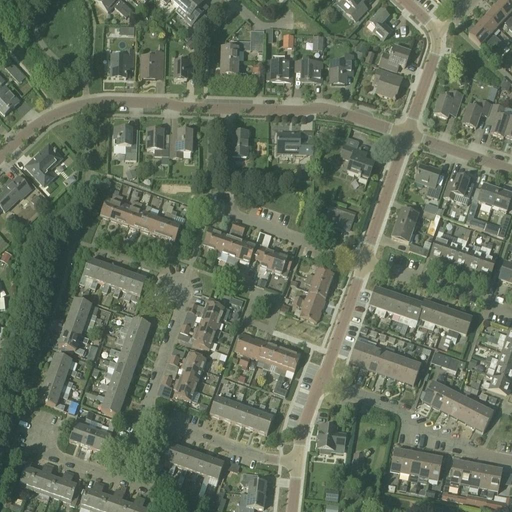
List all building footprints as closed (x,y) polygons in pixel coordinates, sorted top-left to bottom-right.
[(113,8),(118,13),(125,20),(128,17),(110,0),(95,0),(94,2),(107,14),(113,8)] [(120,0),(110,0),(128,17),(132,13),(124,7),(119,1),(120,0)] [(168,0),(178,9),(186,0),(168,0)] [(189,19),(201,6),(195,0),(186,0),(178,9),(189,19)] [(361,6),(366,0),(343,0),(343,1),(351,9),(346,15),(355,23),(367,12),(361,6)] [(511,0),(502,0),(502,1),(511,9),(511,0)] [(511,9),(502,1),(494,10),(511,27),(511,20),(511,19),(510,20),(508,18),(511,14),(511,9)] [(511,27),(494,10),(485,19),(497,30),(503,24),(505,26),(504,27),(509,31),(511,27)] [(392,34),(383,25),(388,19),(381,12),(369,25),(376,31),(373,34),(383,44),(392,34)] [(485,19),(476,29),(495,46),(498,42),(494,38),(493,38),(491,37),(497,30),(485,19)] [(476,29),(468,38),(480,49),(486,42),(488,44),(487,45),(492,49),(495,46),(476,29)] [(250,45),(263,45),(263,33),(250,33),(250,45)] [(293,39),(283,38),(283,51),(293,51),(293,39)] [(312,39),(312,53),(322,53),(323,39),(312,39)] [(498,42),(495,46),(503,53),(506,49),(498,42)] [(220,51),(220,64),(237,64),(238,53),(250,53),(250,45),(229,44),(228,51),(220,51)] [(404,69),(409,55),(393,49),(390,58),(383,56),(379,68),(391,72),(394,66),(404,69)] [(132,70),(133,53),(126,53),(125,59),(111,59),(110,81),(125,81),(126,70),(132,70)] [(373,56),(368,54),(365,65),(371,67),(373,56)] [(162,75),(163,55),(155,55),(155,60),(141,60),(141,82),(155,82),(155,74),(162,75)] [(351,78),(352,58),(344,57),(344,65),(331,65),(330,87),(344,87),(344,78),(351,78)] [(192,73),(192,59),(182,59),(182,65),(174,65),(174,83),(186,83),(186,73),(192,73)] [(272,63),(272,64),(266,64),(266,84),(271,84),(271,85),(290,86),(291,64),(272,63)] [(237,64),(220,64),(219,78),(228,78),(227,85),(252,85),(252,78),(246,78),(246,76),(237,76),(237,64)] [(320,87),(321,65),(301,64),(301,86),(320,87)] [(10,65),(6,69),(12,75),(16,72),(10,65)] [(393,102),(399,86),(391,83),(393,77),(378,72),(373,86),(378,88),(376,96),(393,102)] [(0,113),(4,119),(14,109),(6,100),(11,96),(4,89),(0,92),(0,113)] [(458,109),(462,98),(451,94),(448,101),(440,99),(434,116),(447,121),(452,107),(458,109)] [(487,119),(491,107),(479,104),(477,111),(468,108),(462,126),(475,131),(480,117),(487,119)] [(503,140),(504,138),(503,138),(509,122),(508,122),(509,121),(502,119),(505,111),(494,107),(490,119),(495,121),(490,136),(503,140)] [(503,138),(504,138),(511,141),(511,120),(509,119),(509,121),(508,122),(509,122),(503,138)] [(126,149),(125,155),(125,163),(137,163),(137,142),(131,141),(132,132),(114,132),(114,149),(126,149)] [(169,147),(162,147),(163,133),(147,133),(147,153),(155,153),(154,159),(168,160),(169,147)] [(191,155),(191,134),(178,134),(178,147),(171,146),(170,160),(182,161),(182,155),(191,155)] [(246,160),(247,136),(233,135),(233,145),(225,145),(224,171),(232,171),(233,159),(246,160)] [(313,143),(300,143),(300,137),(277,136),(277,154),(292,154),(292,157),(313,158),(313,143)] [(45,177),(61,162),(48,148),(31,165),(39,174),(34,178),(44,189),(50,183),(45,177)] [(367,184),(373,167),(356,161),(359,153),(344,148),(340,160),(351,163),(347,174),(358,178),(357,180),(367,184)] [(441,190),(436,188),(441,173),(433,171),(432,172),(420,168),(415,185),(429,190),(426,199),(437,202),(441,190)] [(25,198),(31,193),(18,179),(13,184),(12,183),(5,189),(7,192),(0,198),(0,209),(5,215),(24,196),(25,198)] [(449,202),(451,196),(469,202),(473,188),(468,186),(469,183),(457,179),(453,188),(448,187),(443,200),(449,202)] [(477,205),(492,210),(498,193),(483,188),(477,205)] [(506,215),(511,198),(498,193),(492,210),(506,215)] [(113,197),(112,202),(106,200),(100,219),(108,222),(109,221),(110,222),(118,198),(113,197)] [(110,223),(119,226),(126,207),(121,205),(123,200),(118,198),(110,222),(111,222),(110,223)] [(126,207),(119,226),(128,229),(128,228),(129,229),(137,205),(132,203),(131,208),(126,207)] [(142,207),(137,205),(129,229),(130,229),(138,232),(139,232),(145,214),(145,213),(140,212),(142,207)] [(473,221),(477,208),(471,206),(466,219),(473,221)] [(425,207),(423,213),(435,217),(437,211),(425,207)] [(145,214),(139,232),(143,233),(143,234),(148,236),(149,235),(151,236),(157,219),(150,216),(152,210),(147,208),(145,213),(145,214)] [(350,232),(355,217),(336,210),(336,211),(329,209),(323,225),(343,232),(344,230),(350,232)] [(401,212),(396,226),(413,232),(418,218),(401,212)] [(420,219),(433,224),(435,217),(436,217),(435,217),(423,213),(422,213),(420,219)] [(164,221),(157,219),(151,236),(153,236),(152,238),(158,240),(158,238),(162,240),(171,217),(166,215),(164,221)] [(181,227),(173,225),(175,218),(171,217),(162,240),(167,241),(166,242),(172,245),(172,243),(175,244),(181,227)] [(506,233),(511,219),(504,217),(500,230),(506,233)] [(473,221),(466,219),(464,227),(483,234),(486,227),(472,223),(473,221)] [(218,255),(228,259),(239,228),(233,226),(229,236),(230,237),(229,240),(224,238),(218,255)] [(413,232),(396,226),(391,240),(408,246),(413,232)] [(228,259),(239,262),(245,246),(239,243),(240,241),(241,240),(245,230),(239,228),(228,259)] [(207,251),(218,255),(224,238),(218,236),(219,234),(208,230),(204,243),(209,245),(207,251)] [(430,259),(442,263),(448,246),(441,243),(443,236),(438,234),(430,259)] [(455,248),(448,246),(442,263),(454,267),(462,243),(458,241),(455,248)] [(454,267),(466,271),(472,254),(464,251),(467,244),(462,243),(454,267)] [(251,260),(257,262),(262,249),(251,245),(250,248),(245,246),(239,262),(249,266),(251,260)] [(422,258),(424,251),(411,247),(408,253),(422,258)] [(260,270),(271,274),(277,257),(271,255),(272,252),(262,249),(257,262),(262,264),(260,270)] [(466,271),(477,275),(486,251),(481,249),(479,256),(472,254),(466,271)] [(486,251),(477,275),(489,279),(495,262),(488,260),(491,252),(486,251)] [(5,254),(1,262),(8,264),(11,256),(5,254)] [(277,257),(271,274),(281,278),(283,272),(289,273),(293,260),(283,257),(282,259),(277,257)] [(86,281),(93,283),(94,283),(100,266),(89,262),(83,278),(82,277),(79,287),(84,289),(86,281)] [(511,265),(511,268),(504,266),(498,282),(510,286),(511,280),(511,265)] [(112,270),(100,266),(94,283),(93,283),(90,291),(95,293),(98,285),(104,287),(105,287),(112,270)] [(311,269),(306,282),(329,290),(334,278),(311,269)] [(117,291),(123,274),(112,270),(105,287),(104,287),(101,295),(106,296),(109,289),(115,291),(117,291)] [(232,280),(247,286),(250,279),(235,273),(232,280)] [(134,278),(123,274),(117,291),(115,291),(113,299),(117,301),(120,293),(127,295),(128,295),(134,278)] [(140,300),(146,283),(134,278),(128,295),(127,295),(124,303),(129,305),(132,297),(140,300)] [(308,296),(325,302),(329,290),(306,282),(305,286),(311,289),(308,296)] [(374,316),(379,318),(386,296),(374,292),(369,308),(376,310),(374,316)] [(295,300),(294,304),(321,314),(325,302),(308,296),(306,301),(305,301),(304,303),(295,300)] [(393,316),(398,300),(386,296),(379,318),(384,320),(386,314),(393,316)] [(398,325),(403,326),(410,304),(398,300),(393,316),(400,318),(398,325)] [(88,317),(91,308),(74,302),(70,314),(87,320),(87,321),(95,324),(96,319),(88,317)] [(316,326),(321,314),(294,304),(292,308),(301,311),(300,313),(301,313),(299,319),(316,326)] [(418,322),(422,308),(410,304),(403,326),(408,328),(410,322),(417,324),(418,322)] [(220,322),(224,311),(207,305),(205,311),(203,310),(201,315),(220,322)] [(423,330),(428,332),(435,310),(423,306),(422,308),(418,322),(425,324),(423,330)] [(435,328),(442,330),(447,314),(435,310),(428,332),(433,333),(435,328)] [(70,314),(66,325),(83,331),(83,332),(91,335),(101,339),(103,334),(92,331),(84,328),(87,321),(87,320),(70,314)] [(447,338),(452,340),(459,318),(447,314),(442,330),(449,332),(447,338)] [(220,322),(201,315),(199,320),(202,321),(200,326),(217,332),(220,322)] [(466,338),(472,322),(459,318),(452,340),(457,342),(459,336),(466,338)] [(129,334),(146,340),(150,328),(134,323),(135,322),(125,319),(124,323),(132,326),(129,333),(129,334)] [(66,325),(62,337),(79,343),(79,344),(87,347),(88,342),(80,339),(83,332),(83,331),(66,325)] [(193,336),(213,343),(217,332),(200,326),(198,331),(195,331),(193,336)] [(125,345),(142,351),(146,340),(129,334),(129,333),(121,330),(120,335),(128,338),(125,344),(125,345)] [(499,341),(511,345),(511,332),(510,332),(508,339),(500,337),(499,341)] [(213,343),(193,336),(192,340),(194,341),(192,347),(209,353),(213,343)] [(76,350),(79,344),(79,343),(62,337),(58,348),(74,354),(74,355),(83,358),(84,353),(76,350)] [(243,368),(252,341),(240,337),(234,353),(240,356),(240,357),(242,358),(239,366),(243,368)] [(121,357),(138,363),(142,351),(125,345),(125,344),(117,341),(116,346),(124,349),(121,355),(121,357)] [(258,362),(264,346),(252,341),(243,368),(247,369),(250,361),(252,362),(253,360),(258,362)] [(502,356),(511,359),(511,345),(499,341),(497,346),(504,348),(502,356)] [(358,370),(366,349),(356,345),(348,367),(358,370)] [(270,367),(276,350),(264,346),(258,362),(265,365),(263,371),(268,373),(270,367)] [(358,370),(367,374),(375,352),(366,349),(358,370)] [(279,377),(288,354),(276,350),(270,367),(277,369),(275,375),(279,377)] [(117,368),(134,374),(138,363),(121,357),(121,355),(113,352),(112,357),(120,360),(117,367),(117,368)] [(375,352),(367,374),(376,377),(383,355),(375,352)] [(213,353),(212,358),(225,363),(227,358),(213,353)] [(284,379),(287,373),(294,375),(300,359),(288,354),(279,377),(284,379)] [(376,377),(385,380),(393,358),(383,355),(376,377)] [(433,361),(449,366),(451,360),(435,355),(433,361)] [(183,366),(202,373),(206,362),(189,356),(187,362),(184,361),(183,366)] [(490,365),(511,372),(511,359),(502,356),(499,363),(492,360),(490,365)] [(55,358),(51,370),(68,376),(67,377),(75,379),(77,375),(69,372),(72,364),(55,358)] [(394,383),(402,361),(393,358),(385,380),(394,383)] [(451,360),(449,366),(458,369),(458,370),(463,371),(465,365),(451,360)] [(394,383),(403,386),(411,365),(402,361),(394,383)] [(431,366),(447,371),(449,366),(433,361),(431,366)] [(113,379),(130,385),(134,374),(117,368),(117,367),(109,364),(107,368),(116,371),(113,378),(113,379)] [(411,365),(403,386),(413,390),(420,368),(411,365)] [(494,379),(510,385),(511,379),(511,372),(490,365),(489,369),(496,372),(494,379)] [(181,378),(198,384),(202,373),(183,366),(181,371),(183,372),(181,378)] [(447,371),(456,374),(458,370),(458,369),(449,366),(447,371)] [(68,376),(51,370),(47,381),(63,387),(63,388),(71,391),(73,386),(65,383),(67,377),(68,376)] [(109,391),(126,397),(130,385),(113,379),(113,378),(105,375),(103,380),(112,383),(109,389),(109,391)] [(175,387),(194,394),(198,384),(181,378),(179,383),(177,382),(175,387)] [(506,397),(510,385),(494,379),(491,387),(484,384),(482,389),(506,397)] [(47,381),(43,392),(59,398),(59,399),(67,402),(69,397),(61,394),(63,388),(63,387),(47,381)] [(422,405),(430,410),(441,389),(432,384),(422,405)] [(105,402),(122,408),(126,397),(109,391),(109,389),(101,386),(99,391),(108,394),(105,401),(105,402)] [(194,394),(175,387),(173,392),(176,393),(174,398),(191,404),(194,394)] [(441,389),(430,410),(439,414),(450,393),(441,389)] [(57,406),(59,399),(59,398),(43,392),(38,404),(54,410),(63,414),(65,409),(57,406)] [(458,398),(450,393),(439,414),(448,419),(458,398)] [(209,417),(221,421),(227,404),(228,405),(231,397),(226,395),(223,403),(215,400),(209,417)] [(95,403),(104,406),(101,414),(118,420),(122,408),(105,402),(105,401),(97,398),(95,403)] [(458,398),(448,419),(456,423),(467,402),(458,398)] [(227,404),(221,421),(232,425),(238,408),(239,409),(242,401),(238,399),(235,407),(228,405),(227,404)] [(456,423),(465,427),(476,406),(467,402),(456,423)] [(232,425),(244,429),(250,413),(251,413),(254,405),(249,403),(246,411),(239,409),(238,408),(232,425)] [(476,406),(465,427),(474,432),(484,411),(476,406)] [(244,429),(255,433),(261,417),(262,417),(265,409),(260,407),(257,415),(251,413),(250,413),(244,429)] [(261,417),(255,433),(266,437),(272,422),(273,422),(276,413),(272,411),(269,419),(262,417),(261,417)] [(493,415),(484,411),(474,432),(482,436),(493,415)] [(69,444),(81,448),(87,431),(88,431),(91,423),(86,422),(83,429),(75,427),(69,444)] [(98,435),(92,452),(104,456),(110,441),(116,424),(111,422),(106,438),(100,435),(98,435)] [(95,434),(88,431),(87,431),(81,448),(92,452),(98,435),(100,435),(102,427),(98,426),(95,434)] [(335,436),(336,431),(320,429),(319,437),(318,437),(317,444),(318,444),(317,452),(320,452),(320,455),(330,456),(330,453),(333,454),(334,448),(344,450),(345,438),(335,436)] [(164,465),(171,467),(172,467),(178,450),(166,446),(161,462),(160,462),(157,471),(161,473),(164,465)] [(82,449),(79,457),(88,460),(91,452),(82,449)] [(183,471),(189,454),(178,450),(172,467),(171,467),(168,475),(173,477),(176,469),(182,471),(183,471)] [(390,475),(400,477),(404,454),(394,452),(390,475)] [(187,473),(194,475),(195,475),(201,458),(189,454),(183,471),(182,471),(179,479),(184,481),(187,473)] [(409,479),(414,456),(404,454),(400,477),(409,479)] [(361,471),(363,458),(354,456),(352,470),(361,471)] [(423,458),(414,456),(409,479),(419,481),(423,458)] [(198,477),(205,479),(206,479),(212,463),(201,458),(195,475),(194,475),(191,483),(195,485),(198,477)] [(428,482),(432,460),(423,458),(419,481),(428,482)] [(442,461),(432,460),(428,482),(437,484),(442,461)] [(29,491),(35,474),(30,472),(33,463),(28,461),(19,488),(29,491)] [(218,484),(224,467),(212,463),(206,479),(205,479),(202,487),(207,489),(210,481),(218,484)] [(459,491),(459,488),(464,465),(454,464),(451,482),(446,481),(445,488),(459,491)] [(230,465),(228,472),(238,475),(240,467),(230,465)] [(469,490),(473,467),(464,465),(459,488),(469,490)] [(41,476),(35,474),(29,491),(40,495),(49,468),(45,467),(41,476)] [(469,490),(479,492),(483,469),(473,467),(469,490)] [(50,498),(56,481),(50,479),(53,470),(49,468),(40,495),(50,498)] [(483,469),(479,492),(488,494),(493,471),(483,469)] [(502,473),(493,471),(488,494),(487,500),(493,501),(494,495),(498,496),(502,473)] [(62,483),(56,481),(50,498),(60,502),(69,475),(65,474),(62,483)] [(76,489),(70,487),(74,477),(69,475),(60,502),(70,506),(76,489)] [(249,485),(247,498),(265,500),(266,487),(257,486),(257,478),(243,477),(242,484),(249,485)] [(87,511),(90,511),(100,486),(96,484),(92,494),(86,492),(80,509),(87,511)] [(90,511),(102,511),(107,499),(101,497),(104,488),(100,486),(90,511)] [(113,511),(120,493),(116,492),(113,501),(107,499),(102,511),(113,511)] [(125,495),(120,493),(113,511),(125,511),(127,507),(121,504),(125,495)] [(223,500),(224,495),(218,494),(215,511),(221,511),(222,511),(225,501),(223,500)] [(457,498),(443,496),(442,502),(456,505),(456,504),(457,499),(457,498)] [(263,511),(265,500),(247,498),(241,497),(238,511),(253,511),(254,511),(259,511),(263,511)] [(475,510),(477,499),(468,497),(467,500),(466,506),(475,508),(475,510)] [(125,511),(136,511),(141,501),(137,499),(133,509),(127,507),(125,511)] [(477,499),(475,510),(485,511),(487,502),(487,500),(477,499)] [(487,502),(485,511),(487,511),(510,511),(511,501),(506,500),(505,505),(487,502)] [(142,511),(145,502),(141,501),(136,511),(142,511)]
